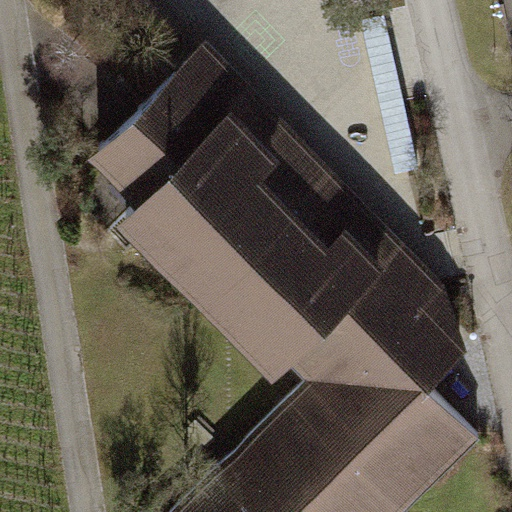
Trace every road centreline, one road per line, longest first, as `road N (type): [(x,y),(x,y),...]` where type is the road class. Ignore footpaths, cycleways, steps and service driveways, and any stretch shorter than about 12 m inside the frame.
road 1 (residential): [(8,0),(92,511)]
road 2 (residential): [(511,354),(429,0)]
